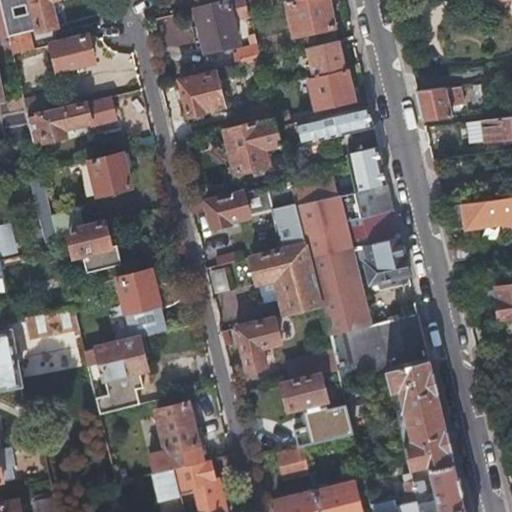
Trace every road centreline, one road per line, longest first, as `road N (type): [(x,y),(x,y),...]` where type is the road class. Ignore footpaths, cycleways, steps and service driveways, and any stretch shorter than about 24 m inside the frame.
road 1 (residential): [(130,0),(257,511)]
road 2 (residential): [(497,511),(370,0)]
